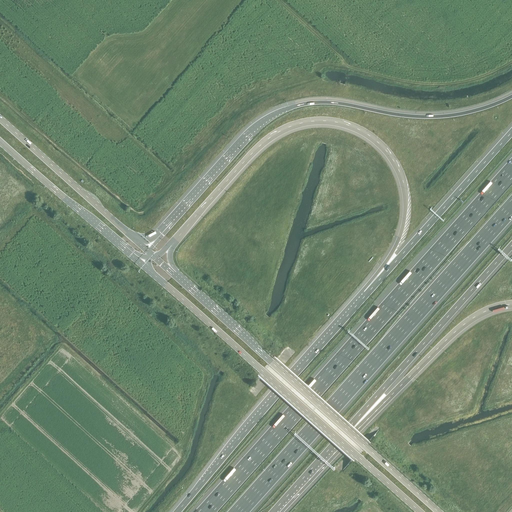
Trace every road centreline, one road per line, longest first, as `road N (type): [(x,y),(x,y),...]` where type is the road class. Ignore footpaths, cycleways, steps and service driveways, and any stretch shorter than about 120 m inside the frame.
road 1 (motorway): [(511,169),(202,511)]
road 2 (motorway): [(170,245),(269,138),(306,122),(345,124),(385,148),(406,205),(402,230),(357,304)]
road 3 (motorway): [(511,96),(436,116),(332,102),(286,110),(253,130),(145,249)]
road 4 (motorway): [(239,511),(511,208)]
road 5 (motorway): [(141,264),(420,511)]
road 6 (motorway): [(438,511),(173,274)]
road 7 (motorway): [(357,304),(175,511)]
road 8 (motorway): [(335,441),(511,244)]
road 9 (motorway): [(511,131),(357,304)]
road 10 (motorway): [(335,441),(463,324),(511,304)]
road 11 (secondary): [(145,249),(0,118)]
road 12 (secondary): [(0,140),(141,264)]
